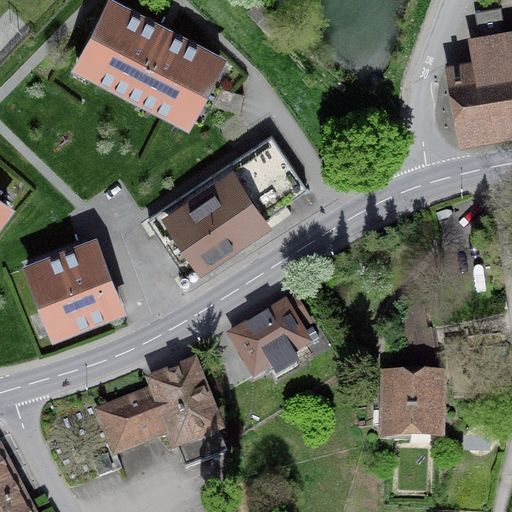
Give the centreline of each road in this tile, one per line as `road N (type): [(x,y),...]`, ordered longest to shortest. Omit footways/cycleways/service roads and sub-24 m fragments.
road 1 (tertiary): [(428,182),(380,201),(124,353),(5,391)]
road 2 (residential): [(448,0),(426,61),(418,118),(428,182)]
road 3 (residential): [(5,391),(68,511)]
